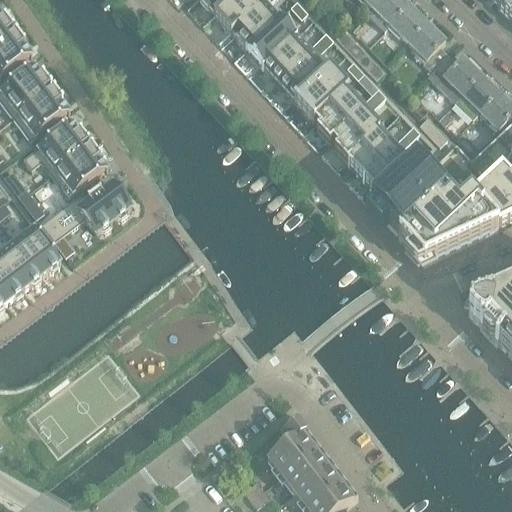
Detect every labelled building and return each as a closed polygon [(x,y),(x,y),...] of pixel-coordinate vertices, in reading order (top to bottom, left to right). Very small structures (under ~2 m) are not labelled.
[(190,5),(185,0),(178,0),(171,6),(179,15),(190,5)] [(202,0),(198,4),(199,4),(200,6),(199,7),(208,16),(209,15),(214,21),(237,0),(202,0)] [(214,21),(213,21),(230,40),(231,39),(230,38),(263,8),(261,6),(256,0),(237,0),(214,21)] [(356,0),(371,14),(384,0),(356,0)] [(384,0),(371,14),(366,20),(383,37),(389,31),(409,11),(397,0),(384,0)] [(483,0),(496,12),(503,5),(507,0),(483,0)] [(511,0),(507,0),(503,5),(496,12),(510,26),(511,24),(511,0)] [(263,8),(230,38),(231,39),(236,45),(235,45),(245,55),(246,56),(267,36),(279,25),(278,24),(263,8)] [(296,9),(290,15),(301,26),(307,21),(307,20),(296,9)] [(407,49),(426,28),(409,11),(389,31),(407,49)] [(0,48),(14,38),(13,36),(14,32),(8,25),(4,24),(4,25),(2,22),(0,19),(0,48)] [(245,55),(244,56),(245,56),(245,57),(262,75),(263,74),(262,73),(296,42),(296,43),(297,42),(279,23),(278,24),(279,25),(267,36),(246,56),(245,55)] [(431,78),(448,60),(440,52),(445,46),(426,28),(407,49),(424,66),(422,69),(431,78)] [(344,35),(336,43),(346,53),(354,46),(344,35)] [(14,38),(0,48),(0,84),(28,64),(30,62),(32,61),(30,59),(26,54),(24,51),(25,51),(25,47),(26,47),(20,39),(19,40),(16,39),(15,39),(14,38)] [(325,40),(318,46),(326,54),(333,48),(325,40)] [(296,42),(262,73),(263,74),(279,90),(312,60),(311,59),(296,43),(296,42)] [(318,46),(312,52),(315,56),(319,61),(326,54),(318,46)] [(354,46),(346,53),(350,57),(356,64),(364,56),(354,46)] [(312,60),(279,90),(294,107),(295,108),(329,76),(330,77),(332,75),(319,61),(315,56),(311,59),(312,60)] [(364,56),(356,64),(365,74),(374,67),(364,56)] [(431,78),(427,82),(454,108),(480,81),(481,81),(463,63),(457,69),(448,60),(431,78)] [(374,67),(365,74),(368,77),(376,86),(385,78),(384,78),(374,67)] [(352,69),(346,75),(357,86),(363,81),(364,81),(353,69),(352,69)] [(30,75),(0,97),(0,108),(12,125),(52,95),(51,93),(51,89),(52,89),(46,81),(46,82),(42,81),(40,79),(35,73),(34,72),(32,73),(30,75)] [(294,107),(293,108),(313,129),(314,128),(313,127),(346,97),(347,97),(348,96),(330,77),(329,76),(295,108),(294,107)] [(480,81),(454,108),(472,125),(498,98),(480,81)] [(52,95),(12,125),(30,148),(65,121),(68,119),(69,118),(68,116),(64,111),(62,108),(63,104),(57,96),(53,96),(52,95)] [(377,96),(371,102),(378,110),(385,104),(378,96),(377,96)] [(346,97),(313,127),(314,128),(319,134),(316,137),(329,150),(332,147),(331,147),(364,116),(347,97),(346,97)] [(511,112),(498,98),(472,125),(490,143),(511,121),(511,112)] [(371,102),(364,108),(372,117),(378,110),(371,102)] [(364,116),(331,147),(332,147),(337,153),(334,156),(346,169),(379,138),(380,139),(383,136),(364,116)] [(444,120),(438,126),(444,132),(450,126),(444,120)] [(427,123),(418,131),(420,133),(428,141),(436,134),(427,123)] [(68,132),(23,166),(31,177),(41,170),(50,182),(90,152),(88,150),(89,150),(89,146),(90,146),(84,138),(83,139),(80,138),(79,138),(77,136),(73,130),(72,129),(70,130),(68,132)] [(437,171),(469,205),(497,235),(498,235),(511,227),(511,130),(470,169),(456,153),(437,171)] [(412,133),(404,141),(411,148),(419,141),(419,140),(413,133),(412,133)] [(436,134),(428,141),(435,148),(437,150),(438,152),(446,144),(436,134)] [(379,138),(346,169),(363,186),(396,155),(380,139),(379,138)] [(404,141),(396,149),(403,156),(411,148),(404,141)] [(473,150),(467,156),(471,161),(472,161),(478,155),(473,150)] [(90,152),(50,182),(68,205),(103,178),(105,176),(107,175),(106,173),(101,167),(100,165),(100,161),(101,161),(95,153),(91,153),(90,152)] [(396,155),(363,186),(378,203),(412,172),(396,155)] [(378,203),(370,211),(371,212),(386,228),(399,242),(398,242),(409,255),(410,256),(422,269),(423,270),(433,265),(497,235),(469,205),(467,207),(463,211),(458,205),(455,202),(449,207),(415,171),(415,170),(414,170),(412,172),(378,203)] [(12,178),(4,184),(19,205),(28,199),(12,178)] [(81,201),(49,224),(63,243),(85,226),(96,241),(100,238),(104,239),(111,234),(111,230),(111,229),(116,225),(117,226),(120,226),(121,226),(128,221),(127,221),(128,217),(127,217),(131,214),(128,211),(129,210),(129,207),(129,206),(124,199),(124,200),(120,199),(117,196),(113,199),(108,192),(104,194),(99,187),(81,201)] [(28,199),(19,205),(35,226),(44,219),(28,199)] [(4,209),(0,211),(0,225),(10,217),(4,209)] [(49,224),(40,231),(54,250),(63,243),(49,224)] [(31,229),(12,244),(41,282),(48,277),(49,277),(52,278),(59,273),(59,272),(59,269),(60,268),(31,229)] [(12,244),(0,253),(0,266),(23,296),(30,291),(31,291),(34,292),(41,287),(41,286),(41,283),(41,282),(12,244)] [(0,266),(0,303),(5,310),(11,305),(12,306),(15,306),(23,300),(22,300),(23,297),(23,296),(0,266)] [(511,291),(485,304),(484,305),(476,307),(469,311),(468,319),(473,325),(479,330),(479,332),(482,335),(490,328),(501,340),(493,348),(496,350),(498,349),(511,363),(511,291)] [(275,460),(266,467),(279,484),(314,457),(303,441),(308,438),(299,426),(281,439),(289,450),(275,460)] [(277,440),(265,449),(274,460),(286,451),(277,440)] [(292,500),(327,473),(314,457),(279,484),(292,500)] [(300,511),(311,511),(340,490),(327,473),(292,500),(300,511)] [(250,506),(262,497),(257,489),(244,499),(250,506)] [(340,490),(311,511),(349,511),(354,508),(351,504),(340,490)] [(250,506),(254,511),(260,511),(269,505),(262,497),(250,506)]
